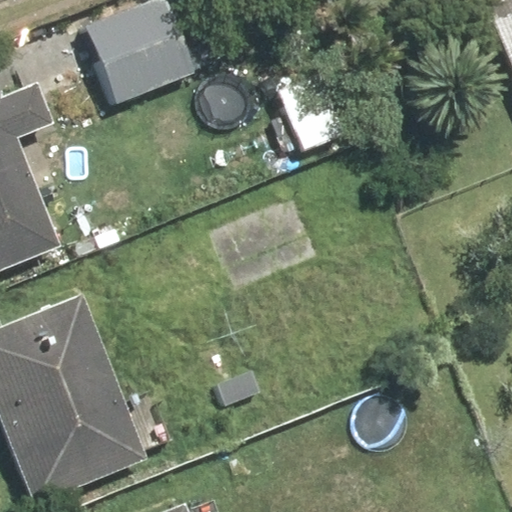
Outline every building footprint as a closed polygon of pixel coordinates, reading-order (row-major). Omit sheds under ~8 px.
[(144,0),(136,0),(64,28),(96,110),(176,79),(144,0)] [(511,0),(433,0),(451,42),(484,29),(511,98),(511,0)] [(313,77),(261,96),(284,159),(336,141),(313,77)] [(0,99),(0,276),(53,256),(9,144),(46,129),(30,88),(0,99)] [(137,465),(73,300),(0,328),(0,438),(27,508),(137,465)] [(257,511),(249,489),(203,506),(205,511),(257,511)]
